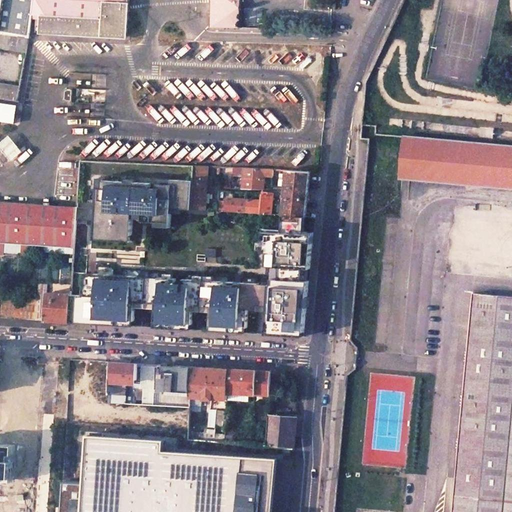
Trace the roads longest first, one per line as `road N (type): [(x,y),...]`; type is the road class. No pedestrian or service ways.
road 1 (unclassified): [(321,355),(346,93),(389,0)]
road 2 (residential): [(0,336),(321,355)]
road 3 (unclassified): [(306,511),(321,355)]
